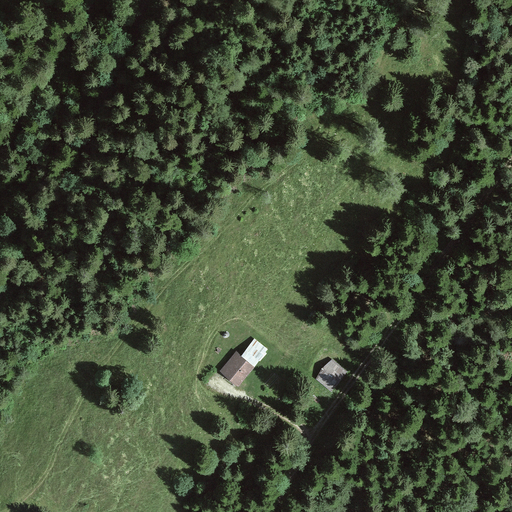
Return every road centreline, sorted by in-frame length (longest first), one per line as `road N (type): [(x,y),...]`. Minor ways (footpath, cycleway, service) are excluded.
road 1 (track): [(272,511),(491,192)]
road 2 (track): [(151,0),(0,295)]
road 3 (track): [(0,126),(91,0)]
